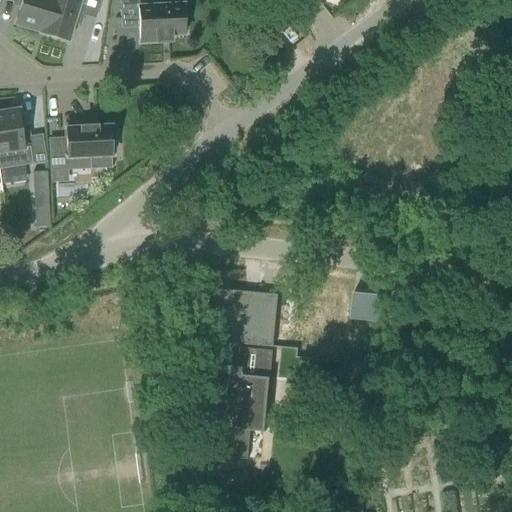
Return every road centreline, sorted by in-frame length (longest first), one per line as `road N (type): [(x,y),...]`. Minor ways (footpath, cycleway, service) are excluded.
road 1 (residential): [(511,278),(109,234)]
road 2 (track): [(164,244),(199,511)]
road 3 (residential): [(13,77),(178,72),(227,128)]
road 4 (residential): [(109,234),(227,128)]
road 5 (residential): [(227,128),(334,46)]
